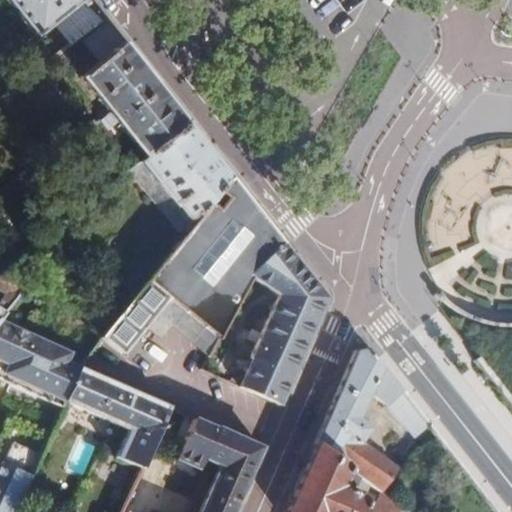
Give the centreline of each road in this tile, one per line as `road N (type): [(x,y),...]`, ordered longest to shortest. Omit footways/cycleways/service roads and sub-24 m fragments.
road 1 (unclassified): [(119,0),(353,286)]
road 2 (tertiary): [(353,286),(383,173),(461,60)]
road 3 (tertiary): [(259,511),(353,286)]
